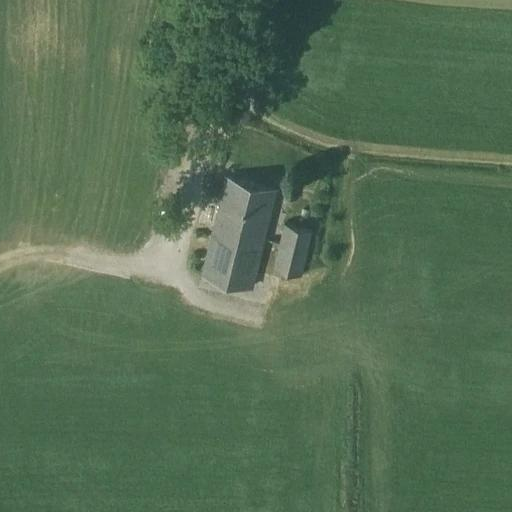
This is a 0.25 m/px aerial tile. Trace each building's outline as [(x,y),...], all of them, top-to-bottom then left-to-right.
[(89,28),(132,29),(132,13),(61,11),(60,38),(89,39),(89,28)] [(90,29),(90,38),(126,40),(127,30),(90,29)] [(0,52),(0,104),(140,132),(143,114),(104,107),(110,73),(0,52)] [(78,171),(82,155),(0,136),(0,169),(143,202),(148,178),(90,164),(88,173),(78,171)] [(0,177),(0,206),(134,236),(140,207),(0,177)] [(226,177),(202,273),(252,286),(277,190),(226,177)] [(313,230),(284,223),(273,267),(302,274),(313,230)] [(37,290),(44,255),(11,250),(5,284),(37,290)] [(336,332),(339,303),(265,294),(262,323),(336,332)] [(269,375),(277,332),(182,313),(173,356),(269,375)]
